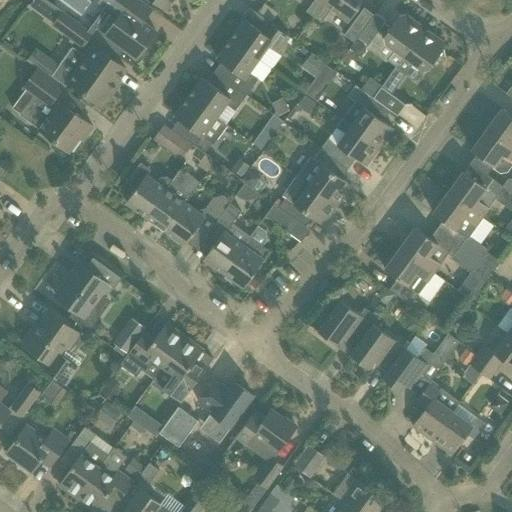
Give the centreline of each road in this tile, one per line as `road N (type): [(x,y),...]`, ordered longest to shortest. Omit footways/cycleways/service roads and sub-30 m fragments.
road 1 (residential): [(262,346),(496,45)]
road 2 (residential): [(217,0),(70,201)]
road 3 (residential): [(262,346),(70,201)]
road 4 (residential): [(432,501),(422,477),(262,346)]
